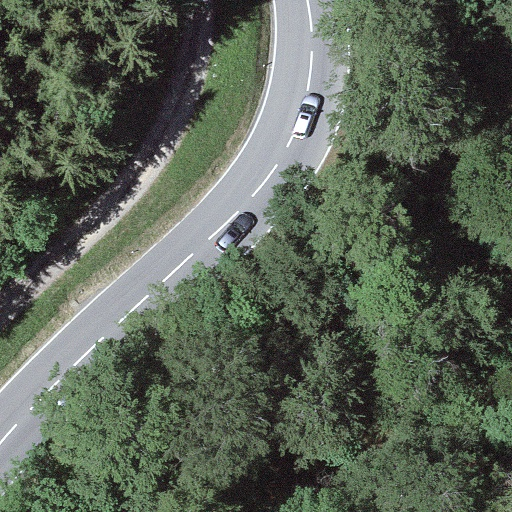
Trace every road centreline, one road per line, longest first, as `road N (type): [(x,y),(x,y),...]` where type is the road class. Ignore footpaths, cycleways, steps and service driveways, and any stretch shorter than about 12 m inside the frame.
road 1 (secondary): [(0,447),(228,223),(289,146),(305,110),(312,61),(309,0)]
road 2 (track): [(0,322),(122,202),(165,143),(194,62),(200,0)]
